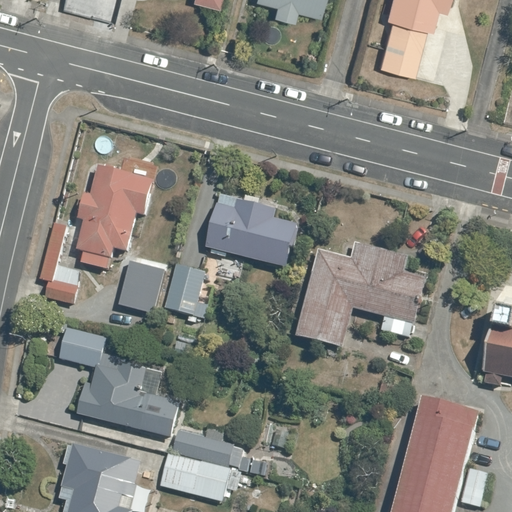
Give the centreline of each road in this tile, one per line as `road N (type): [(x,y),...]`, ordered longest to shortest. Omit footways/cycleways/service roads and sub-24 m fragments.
road 1 (residential): [(44,57),(511,179)]
road 2 (residential): [(44,57),(0,235)]
